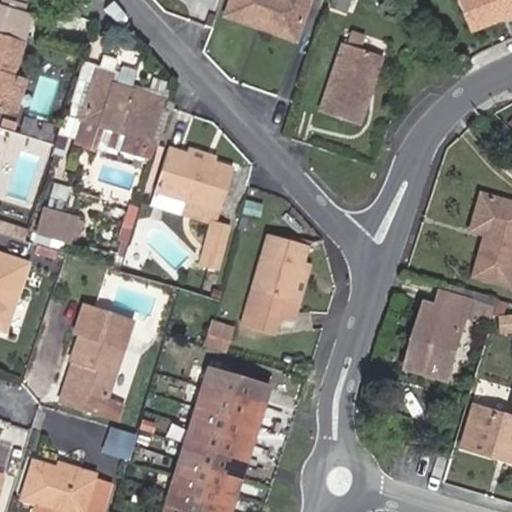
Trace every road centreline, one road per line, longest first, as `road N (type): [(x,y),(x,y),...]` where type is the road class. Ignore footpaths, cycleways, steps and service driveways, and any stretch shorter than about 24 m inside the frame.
road 1 (residential): [(366,254),(127,0)]
road 2 (residential): [(366,254),(429,134),(465,95),(511,66)]
road 3 (residential): [(342,453),(336,398),(370,281),(366,254)]
